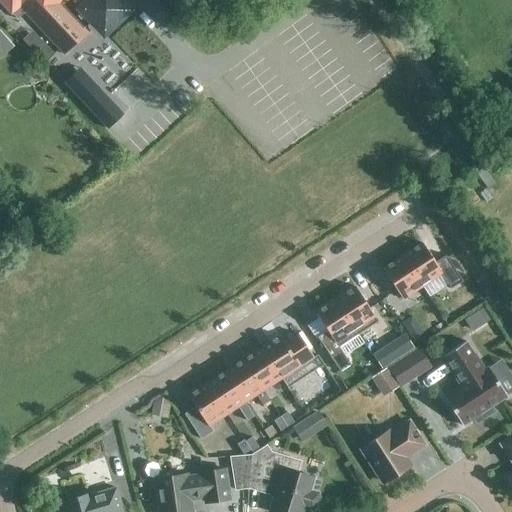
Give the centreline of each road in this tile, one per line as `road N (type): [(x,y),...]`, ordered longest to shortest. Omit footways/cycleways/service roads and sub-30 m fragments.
road 1 (residential): [(11,511),(7,479),(24,458),(410,208)]
road 2 (track): [(372,0),(510,181)]
